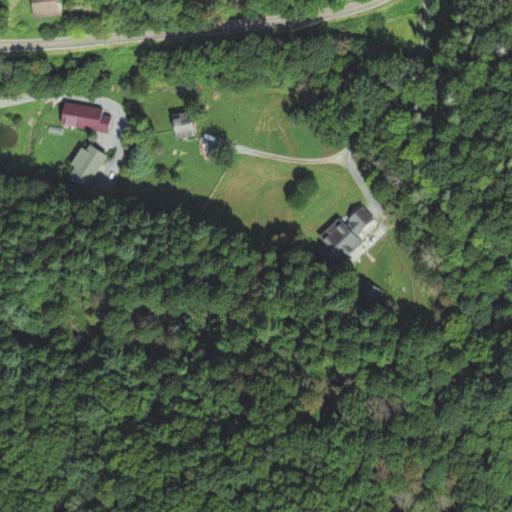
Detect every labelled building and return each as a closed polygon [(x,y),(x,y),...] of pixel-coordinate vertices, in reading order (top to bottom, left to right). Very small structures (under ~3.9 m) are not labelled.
[(55,17),(53,0),(22,0),(24,19),(55,17)] [(111,135),(115,113),(81,106),(77,128),(111,135)] [(194,132),(184,115),(168,125),(179,142),(194,132)] [(84,144),(65,177),(89,191),(108,157),(84,144)] [(360,241),(356,238),(373,220),(355,203),(319,240),(325,245),(320,250),(336,265),(360,241)]
